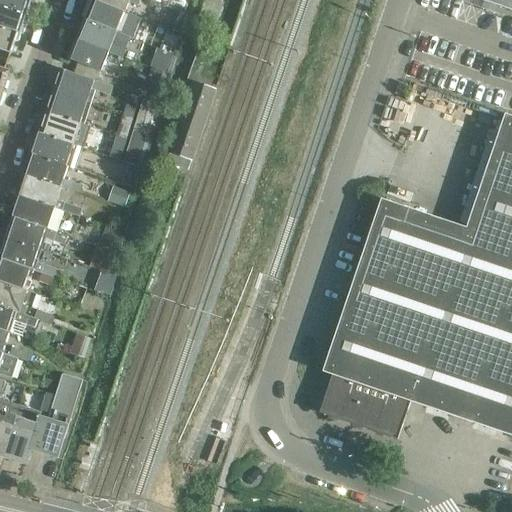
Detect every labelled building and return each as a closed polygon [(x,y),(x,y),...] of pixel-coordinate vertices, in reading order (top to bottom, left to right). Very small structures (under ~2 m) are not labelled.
[(32,0),(0,0),(0,3),(28,13),(29,12),(32,11),(34,5),(32,2),(32,0)] [(86,18),(119,31),(135,38),(138,32),(121,24),(126,12),(95,0),(90,0),(88,7),(89,10),(86,18)] [(95,0),(126,12),(130,3),(139,6),(141,0),(95,0)] [(168,0),(166,6),(179,11),(182,5),(171,0),(168,0)] [(511,0),(480,0),(511,10),(511,0)] [(0,26),(21,33),(24,24),(28,24),(30,18),(27,15),(28,13),(0,3),(0,26)] [(172,30),(180,33),(187,14),(179,11),(172,30)] [(79,36),(78,37),(111,50),(110,52),(118,55),(126,34),(119,31),(86,18),(83,26),(80,25),(76,35),(79,36)] [(0,48),(11,52),(15,41),(19,40),(21,33),(0,26),(0,48)] [(102,73),(110,52),(111,50),(78,37),(78,38),(77,37),(76,40),(74,41),(72,46),(73,50),(69,59),(101,71),(100,72),(102,73)] [(202,42),(196,56),(208,61),(214,47),(202,42)] [(0,67),(4,69),(11,52),(0,48),(0,67)] [(164,62),(167,52),(157,49),(154,58),(164,62)] [(0,88),(4,90),(3,89),(9,71),(4,69),(0,67),(0,88)] [(155,90),(161,72),(150,68),(144,86),(155,90)] [(62,69),(55,90),(92,102),(96,91),(113,97),(117,88),(99,82),(62,69)] [(194,83),(182,117),(204,125),(215,91),(194,83)] [(55,90),(48,111),(85,124),(92,102),(55,90)] [(142,106),(133,134),(124,162),(130,164),(138,166),(147,139),(156,110),(158,104),(143,99),(142,106)] [(125,114),(134,117),(139,104),(129,100),(125,114)] [(48,111),(41,133),(78,146),(85,124),(48,111)] [(125,114),(124,113),(116,135),(127,138),(134,117),(125,114)] [(324,371),(334,375),(321,413),(398,439),(411,401),(511,435),(511,115),(506,114),(468,228),(383,199),(324,371)] [(182,117),(171,151),(167,162),(188,170),(193,159),(204,125),(182,117)] [(41,133),(34,154),(67,166),(70,167),(75,169),(83,148),(78,146),(41,133)] [(108,155),(121,158),(124,149),(111,145),(108,155)] [(31,167),(28,175),(63,187),(63,188),(81,193),(84,185),(65,179),(70,167),(67,166),(34,154),(35,155),(35,156),(33,157),(31,163),(31,167)] [(135,189),(142,168),(130,164),(123,185),(135,189)] [(25,187),(22,196),(56,208),(63,210),(65,211),(80,216),(83,208),(65,202),(59,200),(63,188),(63,187),(28,175),(28,177),(26,179),(24,183),(25,187)] [(111,187),(106,201),(125,208),(130,193),(111,187)] [(13,217),(57,232),(58,232),(65,211),(56,208),(22,196),(21,198),(19,199),(18,203),(18,207),(15,216),(14,215),(13,217)] [(13,217),(7,237),(43,250),(47,238),(65,244),(68,236),(58,232),(57,232),(13,217)] [(118,251),(124,231),(105,224),(98,244),(118,251)] [(1,257),(1,258),(35,270),(35,271),(43,273),(54,277),(60,279),(63,271),(44,264),(39,262),(43,250),(7,237),(0,257),(1,257)] [(0,280),(28,291),(25,289),(29,277),(32,278),(35,271),(35,270),(1,258),(0,261),(0,280)] [(114,274),(118,264),(106,260),(102,270),(114,274)] [(99,280),(95,290),(107,294),(111,285),(114,274),(102,270),(99,280)] [(54,277),(43,273),(40,281),(52,284),(54,277)] [(0,305),(18,312),(21,313),(25,314),(27,307),(33,309),(38,294),(28,291),(0,280),(0,305)] [(0,305),(0,326),(11,331),(23,335),(26,326),(27,324),(41,329),(44,321),(35,318),(25,314),(21,313),(18,312),(0,305)] [(38,309),(35,318),(44,321),(52,324),(55,316),(38,309)] [(0,326),(0,350),(5,352),(11,331),(0,326)] [(73,352),(87,357),(93,338),(79,333),(73,352)] [(10,354),(17,356),(28,360),(31,353),(12,346),(10,354)] [(38,427),(30,450),(59,458),(83,379),(63,373),(62,374),(49,418),(39,415),(36,427),(38,427)] [(2,395),(0,400),(0,453),(5,455),(16,416),(17,416),(22,401),(2,395)] [(16,416),(5,455),(27,462),(30,450),(38,427),(36,427),(33,426),(25,423),(26,419),(17,416),(16,416)]
